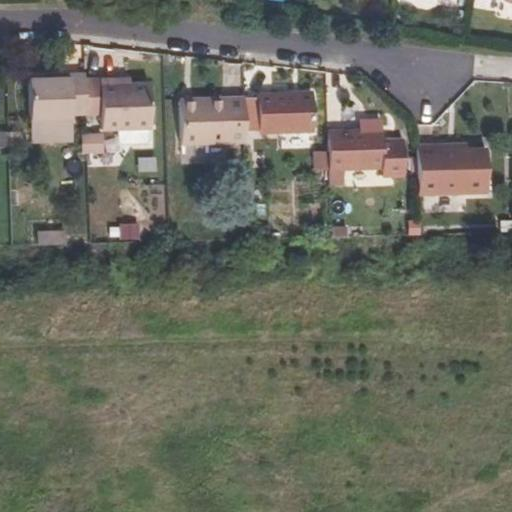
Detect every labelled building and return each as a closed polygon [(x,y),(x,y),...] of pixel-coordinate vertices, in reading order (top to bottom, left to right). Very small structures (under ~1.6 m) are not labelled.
[(440,0),(383,0),(382,9),(438,18),(440,0)] [(511,0),(472,0),(469,19),(511,24),(511,0)] [(70,96),(69,91),(55,91),(53,95),(13,97),(15,136),(54,134),(54,128),(71,128),(70,96)] [(101,95),(70,96),(71,128),(71,129),(84,129),(85,145),(102,145),(102,156),(105,160),(129,159),(132,155),(131,144),(134,143),(134,99),(101,100),(101,95)] [(292,109),(240,111),(240,149),(291,147),(292,109)] [(224,157),(223,113),(174,115),(175,121),(158,123),(161,159),(224,157)] [(364,146),(308,148),(308,189),(365,186),(364,146)] [(86,149),(72,150),(72,166),(86,165),(87,165),(86,149)] [(136,172),(155,171),(154,156),(136,156),(136,172)] [(430,156),(397,158),(399,207),(470,205),(468,162),(431,164),(430,156)] [(86,165),(75,166),(75,173),(86,174),(86,165)] [(35,243),(62,242),(62,229),(35,230),(35,243)]
